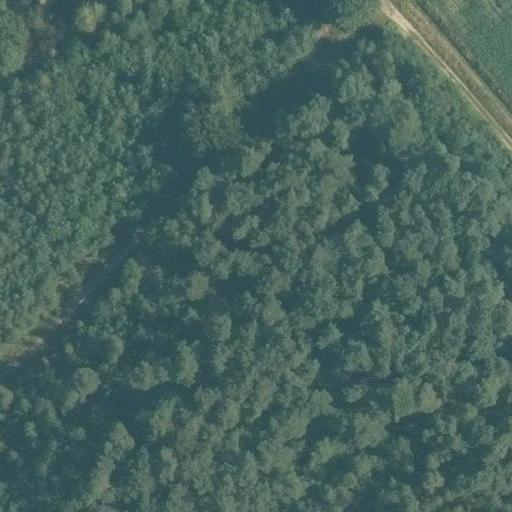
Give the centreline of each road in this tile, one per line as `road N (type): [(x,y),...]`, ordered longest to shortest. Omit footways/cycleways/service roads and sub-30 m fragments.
road 1 (track): [(0,376),(383,2)]
road 2 (track): [(383,2),(511,152)]
